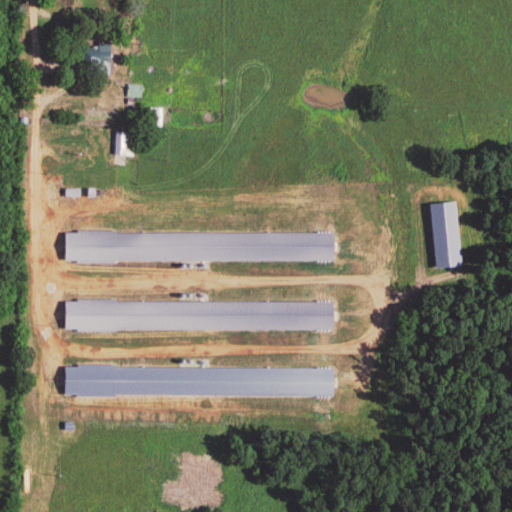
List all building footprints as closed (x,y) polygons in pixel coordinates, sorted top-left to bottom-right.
[(106,47),(78,47),(78,75),(106,75),(106,47)] [(147,130),(159,130),(159,110),(147,110),(147,130)] [(61,234),(61,263),(328,263),(328,234),(61,234)] [(328,304),(61,302),(61,332),(328,333),(328,304)] [(188,404),(169,405),(169,415),(189,415),(188,404)]
